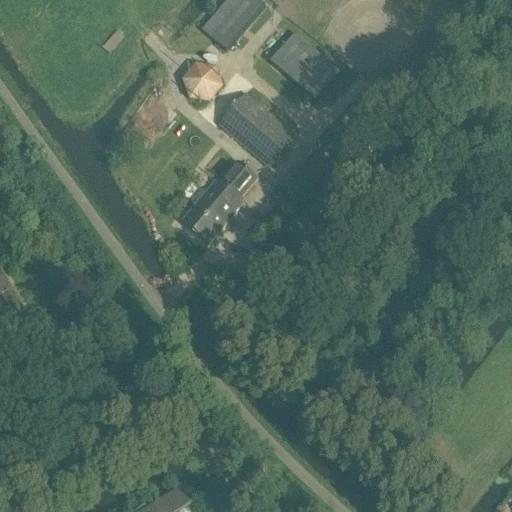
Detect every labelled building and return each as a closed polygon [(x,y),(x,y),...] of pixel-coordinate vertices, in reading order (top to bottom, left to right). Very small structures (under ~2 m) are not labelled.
[(255,0),(230,0),(202,33),(226,54),(265,9),(255,0)] [(294,37),(270,66),(316,104),(340,75),(294,37)] [(222,91),(216,72),(196,68),(183,83),(190,102),(210,106),(222,91)] [(338,125),(352,137),(380,103),(367,91),(338,125)] [(245,97),(219,128),(270,171),(296,140),(245,97)] [(216,185),(182,226),(208,248),(242,206),(238,203),(257,180),(237,164),(219,187),(216,185)] [(10,246),(0,252),(0,253),(5,261),(15,255),(10,246)] [(0,339),(28,323),(0,274),(0,339)] [(177,492),(144,511),(187,511),(193,509),(177,492)]
